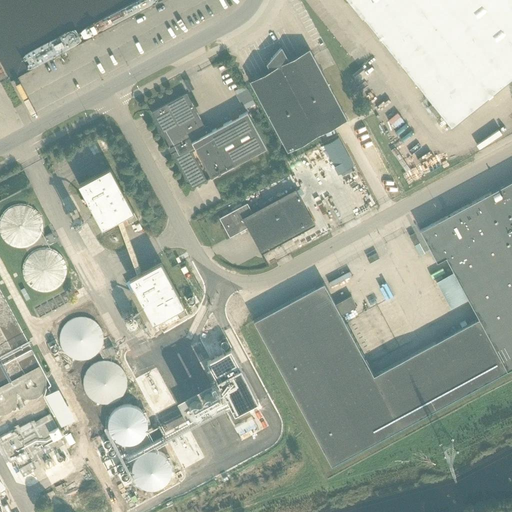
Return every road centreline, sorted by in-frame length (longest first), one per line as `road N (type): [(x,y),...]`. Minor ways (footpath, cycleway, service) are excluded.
road 1 (unclassified): [(108,89),(199,258),(231,281),(272,278),(511,148)]
road 2 (tertiary): [(108,89),(236,22),(257,0)]
road 3 (tertiary): [(0,148),(108,89)]
